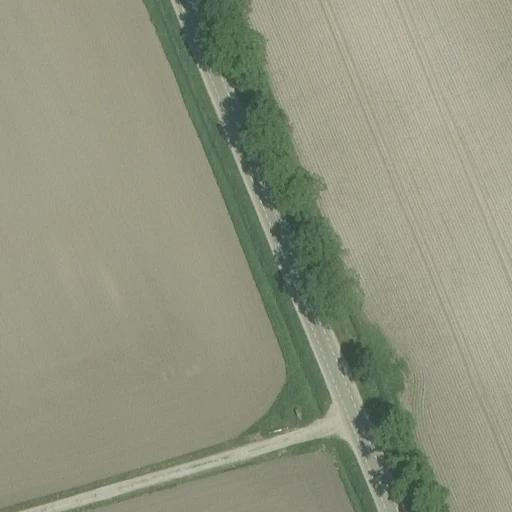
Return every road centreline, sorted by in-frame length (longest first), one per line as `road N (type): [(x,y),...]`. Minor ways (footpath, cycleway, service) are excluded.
road 1 (tertiary): [(393,511),(186,0)]
road 2 (track): [(354,421),(40,511)]
